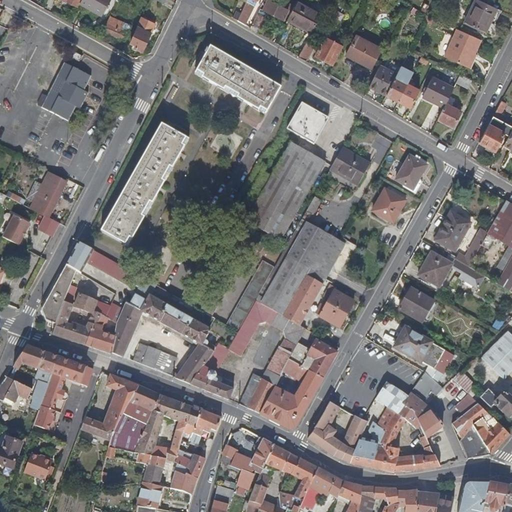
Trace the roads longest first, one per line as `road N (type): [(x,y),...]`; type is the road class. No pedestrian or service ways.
road 1 (residential): [(296,444),(456,161)]
road 2 (residential): [(21,329),(154,81)]
road 3 (residential): [(300,70),(173,288)]
road 4 (unclassified): [(232,412),(21,329)]
road 5 (unclassified): [(486,472),(399,482),(340,473),(296,444)]
road 6 (residential): [(300,70),(456,161)]
road 7 (residential): [(154,81),(6,0)]
road 8 (residential): [(192,8),(300,70)]
road 9 (residential): [(456,161),(511,51)]
